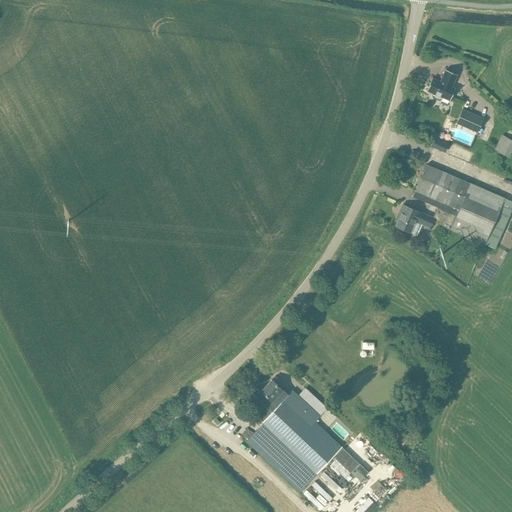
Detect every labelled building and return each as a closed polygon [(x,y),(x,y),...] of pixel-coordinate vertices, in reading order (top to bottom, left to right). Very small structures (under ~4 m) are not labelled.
[(452,87),(457,75),(445,70),(439,82),(432,79),(427,91),(433,94),(432,96),(432,98),(439,101),(441,100),(442,98),(450,101),(455,89),(452,87)] [(462,109),(456,124),(477,133),(483,119),(462,109)] [(472,143),(473,136),(462,134),(461,142),(472,143)] [(508,157),(511,150),(511,140),(502,135),(494,149),(508,157)] [(438,208),(433,218),(402,205),(398,215),(400,216),(396,226),(410,232),(415,221),(430,227),(432,222),(485,245),(485,244),(495,249),(511,209),(511,201),(505,198),(426,164),(415,191),(413,197),(438,208)] [(320,415),(298,395),(292,389),(287,394),(283,390),(272,380),(261,392),(266,397),(261,402),(271,412),(262,422),(317,474),(343,447),(315,421),(320,416),(320,415)] [(240,425),(236,430),(244,438),(249,434),(240,425)] [(220,455),(225,449),(215,441),(210,447),(220,455)] [(284,478),(293,468),(267,444),(258,454),(284,478)] [(307,470),(292,484),(309,503),(324,488),(307,470)]
